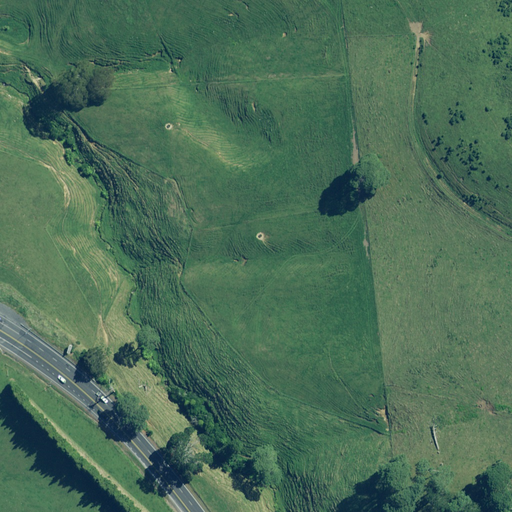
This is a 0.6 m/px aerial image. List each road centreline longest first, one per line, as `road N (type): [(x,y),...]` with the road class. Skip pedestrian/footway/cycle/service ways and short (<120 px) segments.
road 1 (trunk): [(188,511),(119,428),(0,331)]
road 2 (track): [(418,0),(436,127),(494,200),(511,209)]
